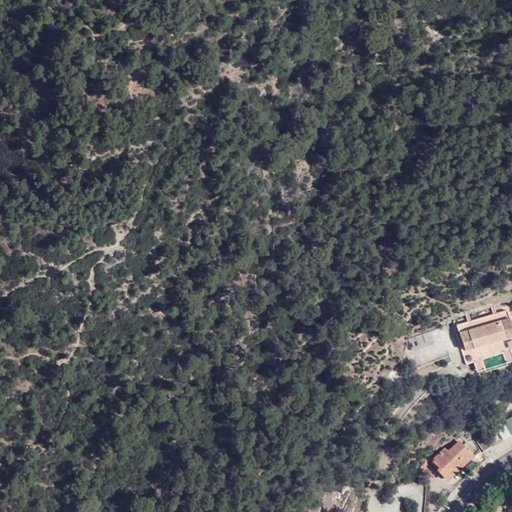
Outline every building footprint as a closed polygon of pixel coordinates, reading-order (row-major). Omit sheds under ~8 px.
[(477,328),(506,320),(511,336),(488,344),(511,336),(511,325),(510,317),(477,327),(477,328)] [(488,344),(511,336),(506,320),(477,328),(482,345),(488,344)] [(470,349),(488,344),(482,345),(477,328),(477,327),(464,331),(465,332),(470,349)] [(464,351),(470,349),(465,332),(459,334),(464,351)] [(511,416),(509,419),(484,436),(492,445),(509,433),(511,431),(511,416)] [(488,448),(492,445),(484,436),(481,438),(488,448)] [(483,452),(488,448),(481,438),(476,442),(483,452)] [(444,448),(431,461),(438,469),(436,470),(444,478),(455,468),(457,470),(473,456),(459,441),(448,451),(444,448)] [(457,470),(455,468),(444,478),(447,481),(457,470)]
